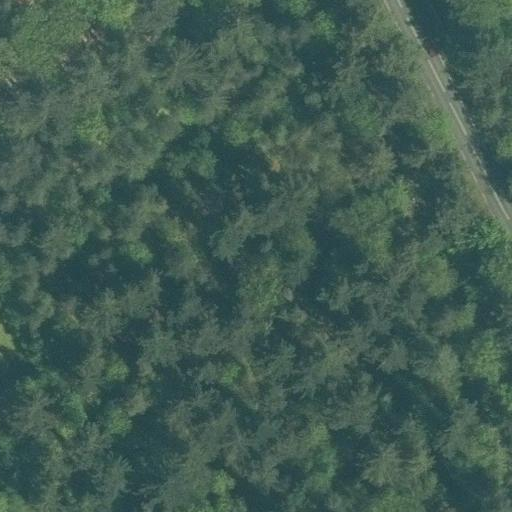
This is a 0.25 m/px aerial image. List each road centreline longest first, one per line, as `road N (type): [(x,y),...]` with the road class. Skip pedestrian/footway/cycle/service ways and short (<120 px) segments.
road 1 (primary): [(511,238),(392,0)]
road 2 (track): [(154,0),(0,94)]
